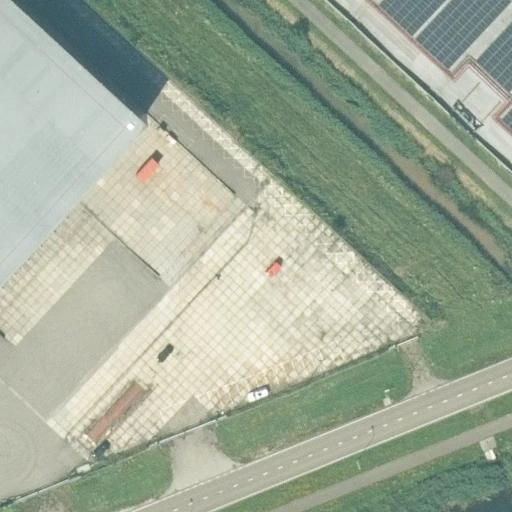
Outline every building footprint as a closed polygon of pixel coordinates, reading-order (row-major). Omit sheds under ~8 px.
[(23,0),(0,0),(0,272),(147,113),(23,0)] [(511,0),(337,0),(511,161),(511,0)] [(298,239),(284,251),(298,267),(312,255),(298,239)] [(342,274),(307,307),(320,321),(355,289),(342,274)] [(381,317),(358,325),(363,341),(386,334),(381,317)]
